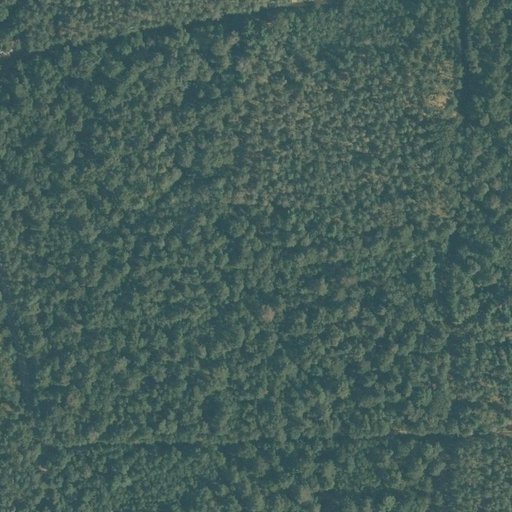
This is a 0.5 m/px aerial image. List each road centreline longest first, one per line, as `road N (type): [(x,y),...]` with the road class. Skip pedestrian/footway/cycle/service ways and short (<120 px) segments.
road 1 (track): [(459,0),(445,430)]
road 2 (track): [(35,442),(445,430)]
road 3 (track): [(0,54),(296,0)]
road 4 (track): [(0,260),(47,511)]
